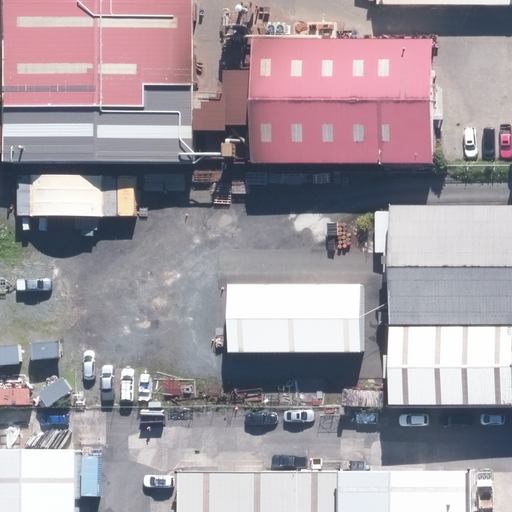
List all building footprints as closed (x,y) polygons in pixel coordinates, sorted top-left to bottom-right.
[(197,0),(7,0),(7,163),(196,164),(197,0)] [(511,0),(375,0),(376,14),(511,16),(511,0)] [(456,51),(256,48),(254,172),(454,175),(456,51)] [(252,124),(253,71),(228,71),(228,92),(198,91),(198,130),(201,130),(228,130),(229,124),(252,124)] [(201,130),(201,161),(228,161),(228,130),(201,130)] [(511,209),(404,208),(402,326),(511,327),(511,209)] [(511,327),(402,326),(401,417),(511,418),(511,327)] [(394,406),(394,390),(343,390),(343,412),(354,412),(353,425),(378,425),(378,412),(394,412),(394,406)] [(0,511),(80,511),(81,457),(0,455),(0,511)] [(338,511),(338,475),(173,474),(173,511),(338,511)] [(469,511),(468,475),(338,475),(338,511),(469,511)]
